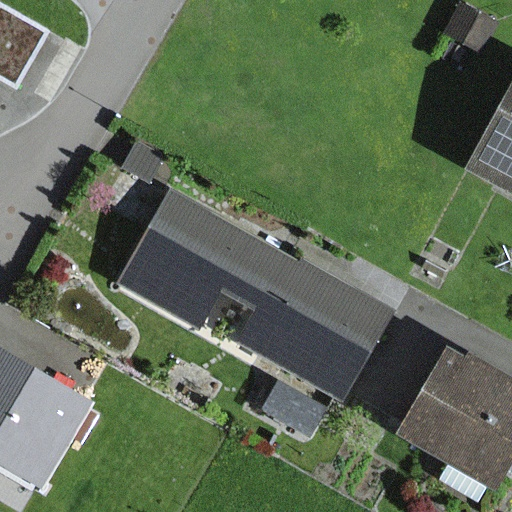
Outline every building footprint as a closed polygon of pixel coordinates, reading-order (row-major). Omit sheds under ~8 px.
[(0,79),(19,90),(51,31),(0,3),(0,79)] [(501,25),(461,4),(444,36),(484,57),(501,25)] [(511,91),(469,170),(511,193),(511,91)] [(151,185),(165,156),(136,143),(122,171),(151,185)] [(394,313),(171,191),(118,286),(201,332),(224,290),(257,308),(237,343),(345,402),(394,313)] [(467,359),(447,347),(396,435),(447,464),(439,479),(479,502),(489,486),(499,492),(511,469),(511,377),(470,353),(467,359)] [(91,402),(0,350),(0,467),(41,491),(91,402)] [(327,409),(278,381),(260,413),(309,440),(327,409)]
